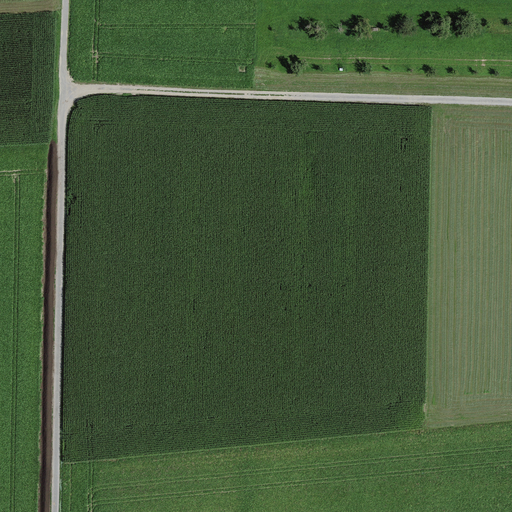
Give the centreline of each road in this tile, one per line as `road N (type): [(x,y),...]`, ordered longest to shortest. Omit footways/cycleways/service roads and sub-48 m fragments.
road 1 (track): [(56,511),(66,0)]
road 2 (track): [(64,87),(511,103)]
